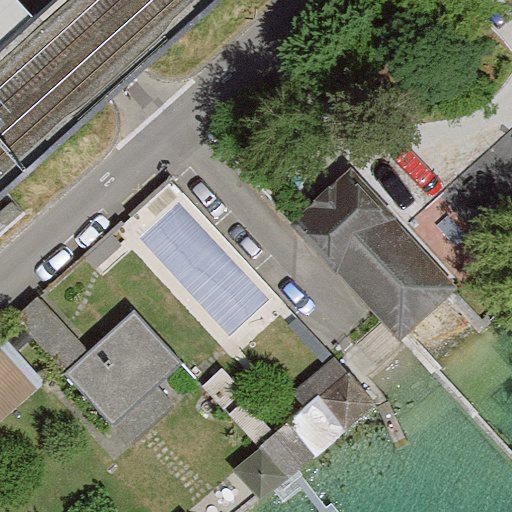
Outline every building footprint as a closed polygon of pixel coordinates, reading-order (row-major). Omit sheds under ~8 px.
[(0,0),(0,47),(32,20),(13,0),(0,0)] [(397,334),(448,287),(386,219),(389,217),(353,178),(298,228),(397,334)] [(69,361),(92,341),(45,290),(23,310),(69,361)] [(186,363),(138,310),(66,374),(113,428),(186,363)] [(0,417),(41,377),(0,334),(0,417)] [(375,403),(350,376),(324,400),(348,427),(375,403)] [(285,476),(260,449),(238,470),(262,497),(285,476)]
